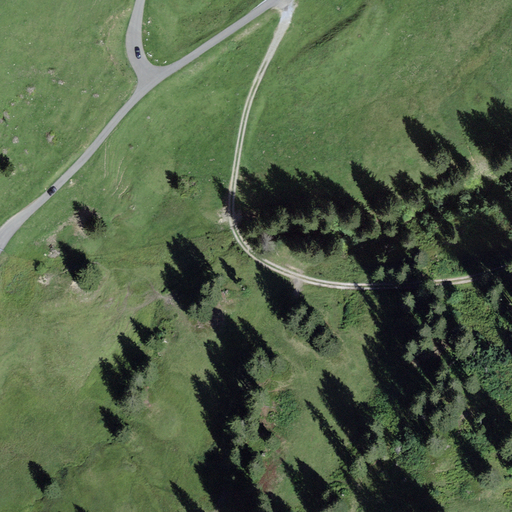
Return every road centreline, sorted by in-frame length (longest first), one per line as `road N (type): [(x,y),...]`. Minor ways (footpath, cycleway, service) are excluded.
road 1 (track): [(511,265),(455,281),(351,285),(305,281),(252,255),(229,214),(231,187),(242,121),(284,27),(287,0)]
road 2 (unclassified): [(273,0),(152,83),(0,244)]
